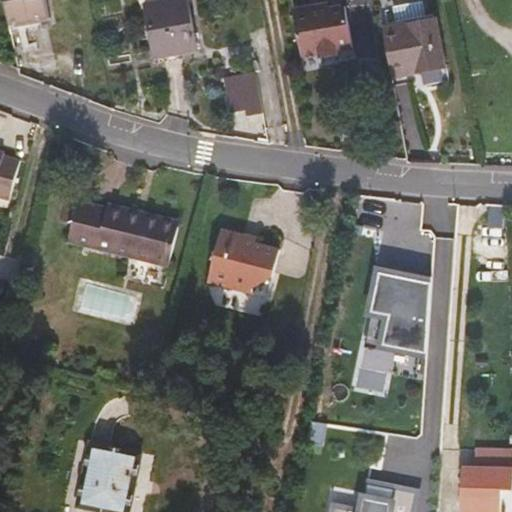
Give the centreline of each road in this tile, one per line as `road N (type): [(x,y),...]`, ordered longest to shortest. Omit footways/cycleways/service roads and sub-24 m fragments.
road 1 (residential): [(0,89),(204,154),(511,188)]
road 2 (unknown): [(354,172),(278,484)]
